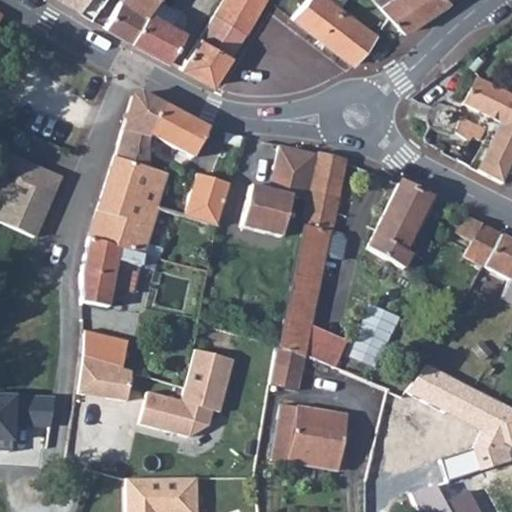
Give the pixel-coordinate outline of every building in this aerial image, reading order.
[(57,0),(91,20),(105,0),(57,0)] [(119,2),(106,29),(129,42),(147,0),(131,0),(126,6),(119,2)] [(147,0),(129,42),(167,63),(184,29),(156,13),(164,0),(147,0)] [(263,0),(222,0),(213,15),(243,35),(262,2),(263,0)] [(304,0),(291,20),(352,64),(374,34),(337,6),(328,0),(304,0)] [(444,0),(371,0),(402,33),(446,2),(444,0)] [(198,38),(230,58),(243,35),(213,15),(198,38)] [(198,38),(179,70),(213,88),(230,58),(198,38)] [(511,99),(474,82),(463,108),(501,125),(511,129),(511,99)] [(147,143),(148,140),(162,107),(138,94),(131,100),(122,133),(147,143)] [(148,140),(154,142),(195,160),(208,130),(194,123),(162,107),(148,140)] [(460,121),(453,135),(468,142),(470,137),(479,141),(484,132),(460,121)] [(511,166),(511,129),(501,125),(478,174),(503,187),(508,176),(511,166)] [(122,133),(115,157),(146,169),(147,143),(122,133)] [(146,169),(154,142),(148,140),(147,143),(146,169)] [(309,196),(317,157),(281,148),(270,192),(253,188),(243,229),(284,239),(293,200),(307,203),(309,196)] [(0,208),(0,226),(32,240),(59,178),(5,155),(0,168),(0,197),(4,199),(0,208)] [(90,240),(140,256),(145,254),(153,230),(150,229),(156,212),(168,177),(146,169),(115,157),(90,240)] [(349,164),(317,157),(309,196),(336,203),(340,203),(349,164)] [(195,176),(182,220),(218,230),(229,186),(195,176)] [(431,198),(402,183),(374,236),(407,255),(431,198)] [(299,363),(304,338),(326,234),(329,235),(336,203),(309,196),(307,203),(276,348),(276,349),(275,355),(299,363)] [(150,229),(153,230),(213,249),(218,230),(182,220),(156,212),(150,229)] [(500,238),(465,218),(457,236),(471,245),(465,259),(484,269),(500,238)] [(326,257),(340,262),(348,237),(334,232),(326,257)] [(407,255),(374,236),(368,249),(414,275),(421,263),(407,255)] [(511,244),(500,238),(484,269),(510,284),(502,301),(511,306),(511,244)] [(83,272),(82,303),(109,308),(121,264),(136,268),(140,256),(90,240),(83,272)] [(84,331),(82,356),(121,368),(127,341),(84,331)] [(299,363),(333,375),(338,346),(304,338),(299,363)] [(470,349),(488,359),(494,350),(476,340),(470,349)] [(233,361),(193,350),(180,401),(146,393),(138,426),(189,439),(209,427),(212,413),(219,415),(233,361)] [(292,393),(299,363),(275,355),(268,388),(292,393)] [(127,400),(130,371),(121,368),(82,356),(77,393),(127,400)] [(511,412),(418,364),(405,395),(480,430),(472,450),(438,457),(446,480),(511,457),(511,412)] [(491,370),(486,378),(492,380),(496,374),(491,370)] [(11,426),(49,428),(54,396),(0,395),(0,452),(10,452),(10,439),(3,432),(11,426)] [(285,462),(334,471),(342,422),(276,410),(267,465),(283,468),(285,462)] [(283,468),(333,476),(334,471),(285,462),(283,468)] [(182,511),(181,479),(161,479),(123,481),(125,511),(182,511)] [(436,489),(411,495),(417,511),(478,511),(467,491),(443,504),(436,489)]
